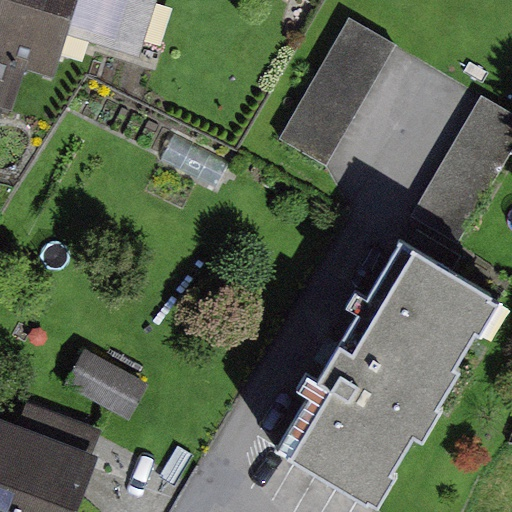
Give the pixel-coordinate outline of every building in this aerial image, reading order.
[(78,0),(0,0),(0,106),(11,110),(27,57),(58,66),(68,33),(78,0)] [(164,0),(78,0),(68,33),(147,57),(164,0)] [(403,45),(356,18),(286,137),(333,164),(403,45)] [(511,162),(511,109),(489,96),(419,217),(465,243),(511,162)] [(423,228),(413,245),(460,272),(470,255),(423,228)] [(344,387),(302,458),(385,507),(402,478),(395,473),(420,431),(431,436),(447,409),(443,406),(463,371),(458,369),(484,326),(492,331),(509,301),(460,272),(413,245),(333,380),(344,387)] [(71,386),(129,408),(144,370),(86,348),(71,386)] [(97,458),(108,430),(42,404),(31,432),(97,458)] [(0,511),(80,511),(101,460),(97,458),(31,432),(0,420),(0,511)]
